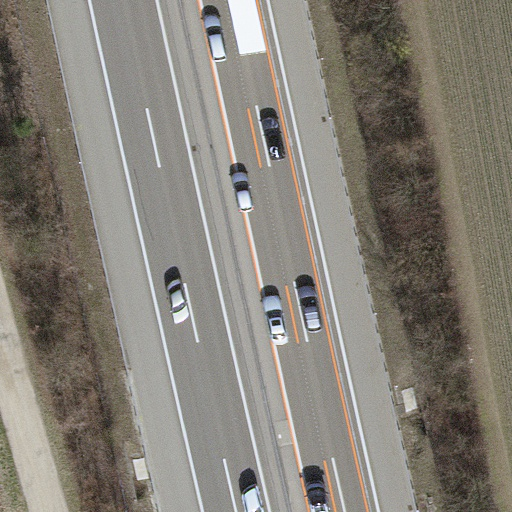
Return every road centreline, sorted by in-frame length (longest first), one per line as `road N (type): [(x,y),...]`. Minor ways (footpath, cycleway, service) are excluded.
road 1 (motorway): [(128,0),(241,511)]
road 2 (motorway): [(347,511),(237,0)]
road 3 (track): [(45,511),(0,351)]
